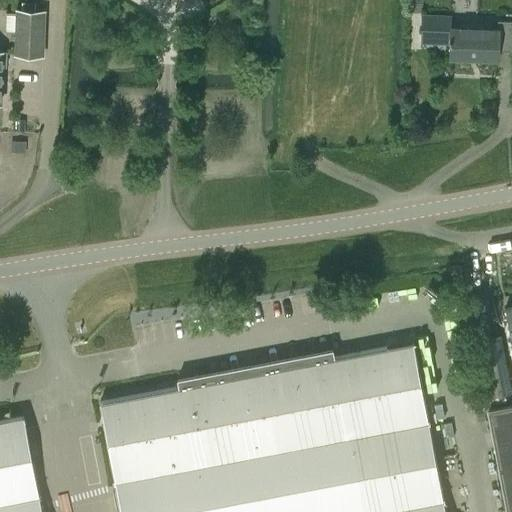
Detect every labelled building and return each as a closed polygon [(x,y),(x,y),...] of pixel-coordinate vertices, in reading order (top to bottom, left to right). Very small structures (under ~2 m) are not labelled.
[(44,55),(45,9),(15,8),(14,54),(44,55)] [(450,60),(499,61),(499,52),(511,52),(511,21),(498,21),(497,29),(451,28),(451,17),(422,16),(422,34),(443,35),(443,31),(451,32),(450,60)] [(511,391),(501,334),(479,338),(490,396),(511,391)] [(101,402),(122,511),(445,511),(413,343),(101,402)] [(511,511),(511,405),(489,410),(509,511),(511,511)] [(0,422),(0,511),(43,511),(26,417),(0,422)]
